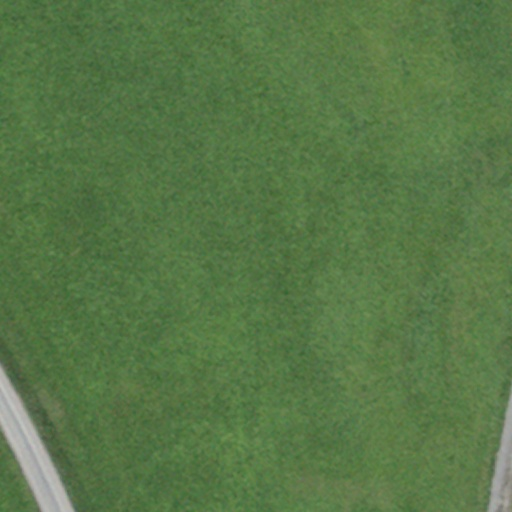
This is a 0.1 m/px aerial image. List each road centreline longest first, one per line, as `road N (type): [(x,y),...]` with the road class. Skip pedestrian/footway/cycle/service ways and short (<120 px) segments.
road 1 (track): [(61,511),(0,406)]
road 2 (track): [(511,393),(488,511)]
